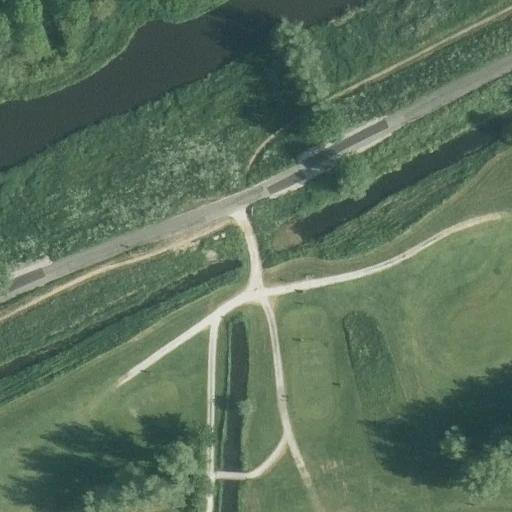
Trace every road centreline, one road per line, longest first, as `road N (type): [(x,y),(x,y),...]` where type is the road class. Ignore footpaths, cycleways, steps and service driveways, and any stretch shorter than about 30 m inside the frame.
road 1 (unclassified): [(0,293),(241,201),(511,62)]
road 2 (unknown): [(511,9),(305,113),(268,141),(246,172),(241,201)]
road 3 (unknown): [(241,201),(234,219),(186,244),(0,320)]
